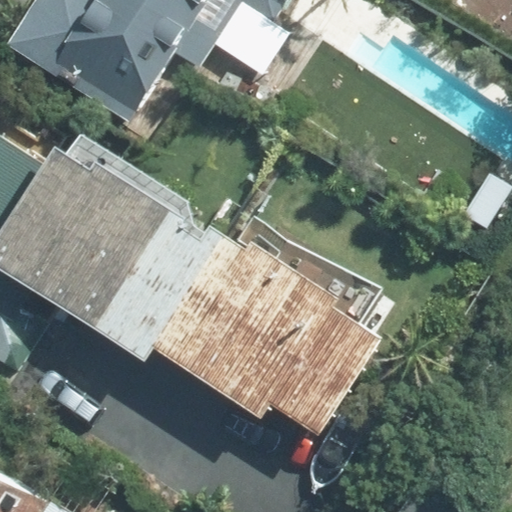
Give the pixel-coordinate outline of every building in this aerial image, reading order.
[(282,0),(28,0),(14,22),(154,114),(228,0),(266,0),(278,7),(282,0)] [(0,282),(0,260),(56,172),(0,136),(0,358),(17,369),(52,315),(0,282)] [(0,260),(0,282),(52,315),(154,372),(234,241),(75,140),(56,172),(0,260)] [(234,241),(154,372),(325,474),(404,343),(234,241)] [(47,511),(0,478),(0,511),(47,511)] [(434,511),(398,488),(381,511),(434,511)]
